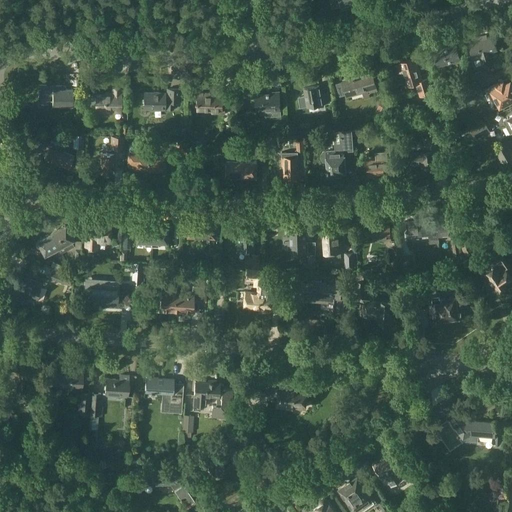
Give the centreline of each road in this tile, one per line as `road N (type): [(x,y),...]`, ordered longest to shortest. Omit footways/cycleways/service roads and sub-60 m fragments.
road 1 (residential): [(15,193),(315,203),(511,185)]
road 2 (residential): [(0,333),(456,364)]
road 3 (residential): [(0,52),(258,58)]
road 4 (residential): [(246,511),(456,364)]
road 5 (residential): [(258,58),(466,8)]
